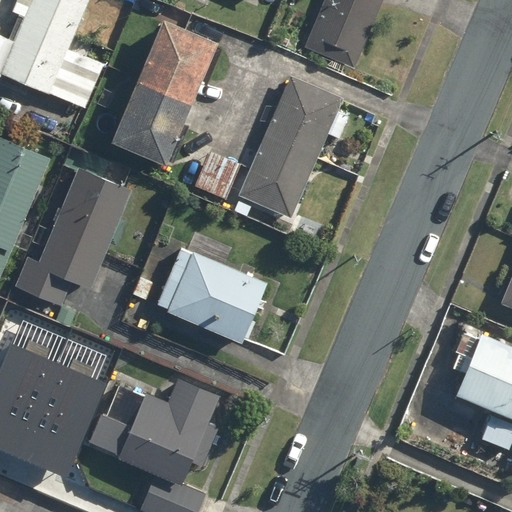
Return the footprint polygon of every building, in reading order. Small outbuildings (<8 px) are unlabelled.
[(0,74),(3,76),(5,72),(88,108),(108,61),(73,47),(93,0),(19,0),(16,10),(28,15),(17,41),(0,32),(0,74)] [(327,0),(309,45),(357,65),(385,0),(327,0)] [(225,37),(170,14),(118,138),(172,161),(225,37)] [(348,96),(294,73),(242,193),(296,216),(333,131),(343,136),(352,115),(342,110),(348,96)] [(55,155),(0,132),(0,283),(1,284),(55,155)] [(228,198),(244,161),(210,147),(195,184),(228,198)] [(136,187),(81,165),(42,260),(31,255),(19,284),(66,303),(76,278),(95,286),(136,187)] [(273,281),(198,248),(197,251),(185,245),(160,301),(173,306),(172,309),(247,342),(273,281)] [(511,340),(487,330),(462,391),(511,412),(511,340)] [(107,384),(9,342),(0,363),(0,447),(68,476),(107,384)] [(172,399),(149,390),(135,424),(106,411),(93,440),(123,453),(122,455),(187,482),(197,460),(206,464),(223,425),(213,421),(225,393),(182,375),(172,399)] [(511,449),(511,419),(494,412),(483,439),(511,450),(511,449)] [(199,511),(207,494),(158,473),(142,510),(146,511),(199,511)]
